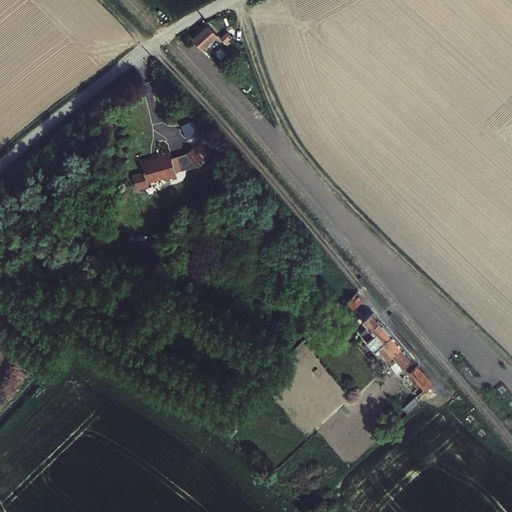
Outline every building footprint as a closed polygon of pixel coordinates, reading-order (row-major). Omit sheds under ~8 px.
[(212,26),(198,39),(205,48),(220,34),(212,26)] [(236,36),(232,31),(224,38),(230,45),(233,43),(231,40),(236,36)] [(204,163),(211,157),(200,144),(193,151),(204,163)] [(163,150),(165,156),(176,153),(174,147),(163,150)] [(180,170),(204,163),(193,151),(177,156),(180,170)] [(171,179),(182,176),(180,170),(177,156),(176,153),(165,156),(167,164),(171,177),(171,179)] [(152,169),(167,164),(165,156),(149,160),(152,169)] [(155,181),(171,177),(167,164),(152,169),(155,181)] [(142,187),(156,183),(155,181),(152,169),(138,173),(142,187)] [(364,301),(358,294),(351,300),(357,308),(364,301)] [(376,351),(379,349),(393,336),(374,313),(365,321),(371,327),(362,334),(376,351)] [(393,336),(379,349),(400,374),(415,361),(393,336)] [(421,397),(434,385),(418,367),(404,379),(421,397)] [(424,408),(417,401),(417,402),(404,414),(411,420),(424,408)]
